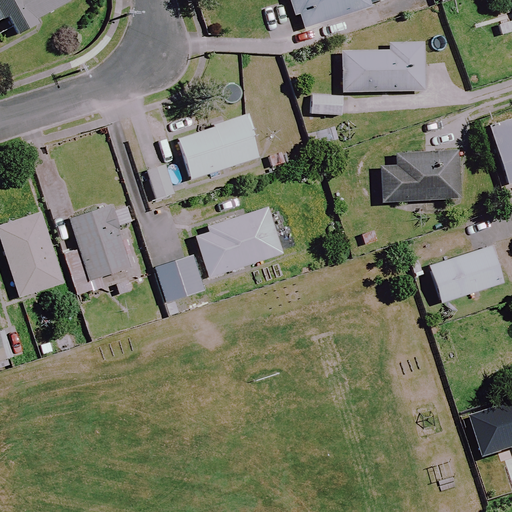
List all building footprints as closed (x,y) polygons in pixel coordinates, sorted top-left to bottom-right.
[(71,1),(70,0),(0,0),(0,21),(4,20),(14,38),(36,26),(34,21),(71,1)] [(368,9),(365,0),(285,0),(296,32),(368,9)] [(421,93),(420,45),(385,46),(386,53),(338,54),(339,95),(421,93)] [(341,97),(311,95),(310,115),(340,116),(341,97)] [(253,160),(239,118),(173,140),(187,182),(253,160)] [(511,185),(511,121),(486,128),(501,188),(511,185)] [(335,142),(333,129),(305,135),(308,148),(335,142)] [(457,201),(454,153),(376,157),(379,205),(457,201)] [(171,196),(162,166),(144,171),(153,202),(171,196)] [(126,270),(108,208),(67,220),(86,282),(126,270)] [(267,222),(263,210),(190,234),(205,280),(293,251),(282,217),(267,222)] [(60,286),(39,216),(0,227),(0,249),(15,299),(60,286)] [(498,286),(486,249),(426,268),(437,305),(498,286)] [(0,370),(9,368),(0,337),(0,370)]
